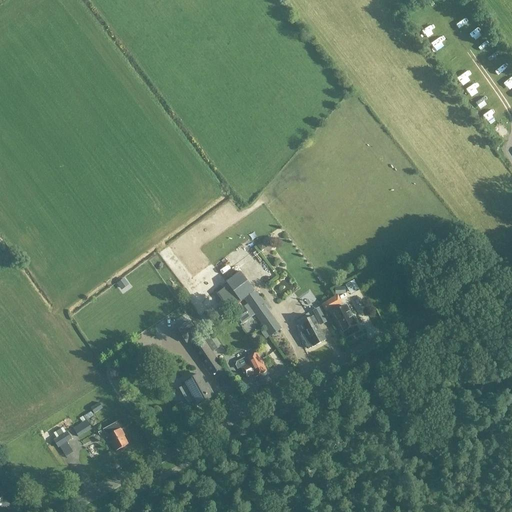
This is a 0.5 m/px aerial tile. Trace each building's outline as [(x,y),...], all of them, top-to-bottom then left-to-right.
[(383,252),(370,261),(375,269),(389,259),(383,252)] [(254,293),(255,292),(240,272),(225,283),(228,286),(240,302),(240,303),(244,300),(254,293)] [(117,283),(121,288),(127,284),(123,279),(117,283)] [(354,280),(350,282),(355,291),(359,289),(354,280)] [(216,294),(228,311),(230,309),(240,302),(228,286),(216,294)] [(255,315),(271,337),(281,329),(254,293),(244,300),(247,305),(255,315)] [(332,299),(322,306),(326,313),(336,307),(334,303),(332,299)] [(233,314),(234,313),(243,307),(243,306),(240,303),(240,302),(230,309),(233,314)] [(243,307),(234,313),(242,324),(255,315),(247,305),(244,307),(243,306),(243,307)] [(346,307),(333,314),(343,332),(356,324),(355,323),(356,323),(357,321),(355,317),(353,316),(352,317),(346,307)] [(318,322),(324,318),(320,311),(314,315),(318,322)] [(326,341),(318,325),(313,317),(301,324),(305,332),(301,334),(309,350),(314,347),(326,341)] [(188,343),(192,348),(211,376),(223,369),(217,360),(222,357),(216,348),(215,348),(208,338),(205,340),(193,322),(178,332),(187,344),(188,343)] [(79,335),(74,338),(79,348),(84,345),(79,335)] [(247,378),(254,375),(256,378),(267,372),(257,354),(246,359),(245,358),(237,362),(236,366),(240,373),(242,374),(244,373),(247,378)] [(186,385),(179,389),(188,405),(195,401),(198,406),(214,397),(207,385),(205,386),(199,375),(185,383),(186,385)] [(94,414),(103,408),(100,403),(91,409),(94,414)] [(80,419),(83,423),(73,430),(79,438),(92,429),(87,421),(93,416),(91,412),(80,419)] [(124,419),(117,423),(103,430),(106,435),(108,434),(109,436),(107,437),(111,444),(112,443),(116,452),(129,445),(124,437),(125,436),(122,430),(128,427),(124,419)] [(68,433),(54,441),(58,449),(72,440),(68,433)] [(87,454),(97,449),(94,443),(84,448),(87,454)] [(8,508),(6,505),(10,503),(6,496),(13,492),(5,477),(0,479),(0,508),(6,505),(7,508),(8,508)]
